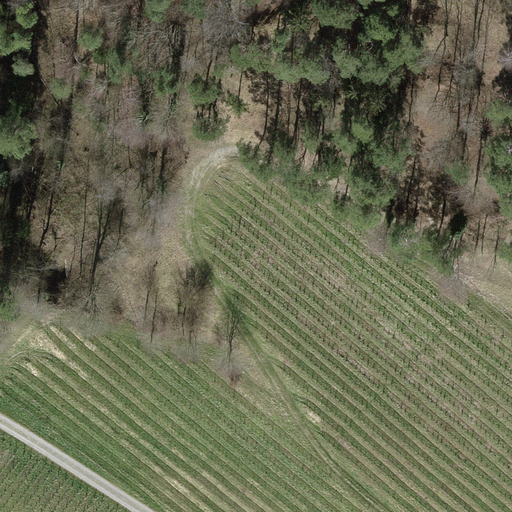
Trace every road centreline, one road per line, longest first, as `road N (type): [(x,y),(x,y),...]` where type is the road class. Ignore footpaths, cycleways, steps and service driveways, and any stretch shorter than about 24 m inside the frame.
road 1 (track): [(384,511),(313,450),(195,261),(182,200),(196,168),(229,146),(277,160),(511,330)]
road 2 (track): [(143,511),(0,420)]
